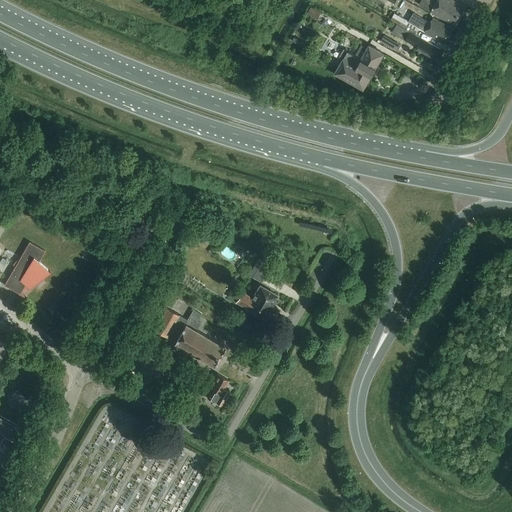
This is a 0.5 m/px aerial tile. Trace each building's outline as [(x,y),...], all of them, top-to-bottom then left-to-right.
[(455,26),(460,18),(440,6),(439,8),(434,5),(435,4),(430,1),(427,0),(421,0),(419,4),(455,26)] [(440,6),(460,18),(466,7),(454,0),(430,0),(430,1),(435,4),(434,5),(439,8),(440,6)] [(317,19),(321,12),(312,7),(308,14),(317,19)] [(445,43),(453,29),(433,17),(429,24),(412,14),(409,21),(394,13),(391,19),(416,34),(420,28),(425,31),(425,32),(445,43)] [(435,57),(440,49),(410,32),(411,31),(397,23),(393,31),(407,39),(418,45),(416,48),(425,53),(426,52),(435,57)] [(376,66),(384,53),(369,45),(368,48),(361,44),(355,55),(344,48),(339,56),(343,59),(335,72),(363,88),(371,75),(371,76),(377,66),(376,66)] [(30,288),(50,271),(38,261),(45,250),(29,241),(4,285),(19,293),(16,298),(22,302),(30,288)] [(252,275),(264,281),(274,263),(261,256),(252,275)] [(235,302),(247,308),(264,318),(277,295),(260,285),(252,297),(241,291),(235,302)] [(174,342),(213,365),(224,347),(196,330),(200,322),(198,321),(202,314),(193,309),(187,319),(166,307),(153,329),(174,341),(174,342)] [(221,406),(230,391),(224,388),(229,380),(217,373),(209,388),(212,389),(207,398),(221,406)] [(0,474),(5,466),(0,462),(0,442),(4,436),(17,443),(25,429),(0,415),(0,474)]
